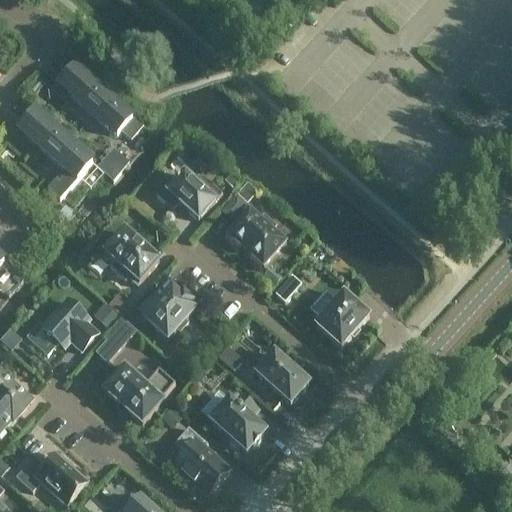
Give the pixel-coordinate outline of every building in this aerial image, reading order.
[(133,122),(74,70),(63,83),(72,91),(68,96),(69,96),(77,103),(76,103),(77,104),(78,104),(86,111),(85,111),(86,112),(87,112),(95,119),(94,120),(95,120),(103,127),(104,128),(117,139),(133,122)] [(93,167),(34,114),(23,127),(32,136),(28,141),(29,141),(37,148),(36,148),(37,149),(38,149),(46,156),(45,156),(46,157),(47,157),(55,164),(54,164),(55,165),(56,165),(63,172),(64,173),(47,192),(60,203),(93,167)] [(210,212),(223,197),(202,179),(195,187),(185,178),(179,184),(177,182),(176,183),(172,181),(156,199),(172,213),(179,206),(198,224),(209,211),(210,212)] [(232,223),(246,208),(236,199),(223,215),(232,223)] [(264,218),(261,222),(249,212),(227,237),(263,269),(286,244),(273,233),(276,230),(264,218)] [(159,265),(125,235),(105,257),(115,265),(110,271),(126,285),(128,282),(137,290),(159,265)] [(285,306),(302,288),(292,279),(275,298),(285,306)] [(185,324),(194,313),(190,310),(193,307),(184,299),(181,302),(172,294),(156,311),(154,310),(146,319),(148,320),(145,323),(168,343),(177,333),(180,335),(188,326),(185,324)] [(120,297),(111,307),(124,317),(132,306),(120,297)] [(344,299),(316,330),(341,352),(369,321),(344,299)] [(98,337),(87,328),(89,325),(66,304),(42,332),(65,352),(70,346),(81,356),(98,337)] [(96,318),(111,331),(120,321),(105,308),(96,318)] [(105,344),(95,355),(107,366),(136,334),(122,321),(104,342),(105,344)] [(228,351),(219,362),(234,375),(243,364),(228,351)] [(291,408),(309,388),(275,357),(256,378),(291,408)] [(144,390),(125,373),(105,395),(120,408),(119,409),(127,416),(128,415),(142,428),(162,406),(161,404),(175,388),(159,373),(144,390)] [(21,395),(0,376),(0,436),(11,424),(13,426),(29,408),(19,398),(21,395)] [(265,436),(249,421),(257,412),(242,399),(234,408),(230,404),(211,425),(230,442),(230,447),(233,450),(238,449),(246,457),(252,451),(257,450),(260,447),(260,442),(265,436)] [(208,449),(189,432),(174,448),(185,458),(174,470),(208,500),(230,476),(205,453),(208,449)] [(88,486),(55,457),(45,469),(34,460),(16,481),(33,496),(41,487),(67,510),(88,486)] [(149,511),(140,504),(139,504),(132,498),(119,511),(149,511)] [(104,511),(106,511),(93,499),(83,510),(84,511),(104,511)]
